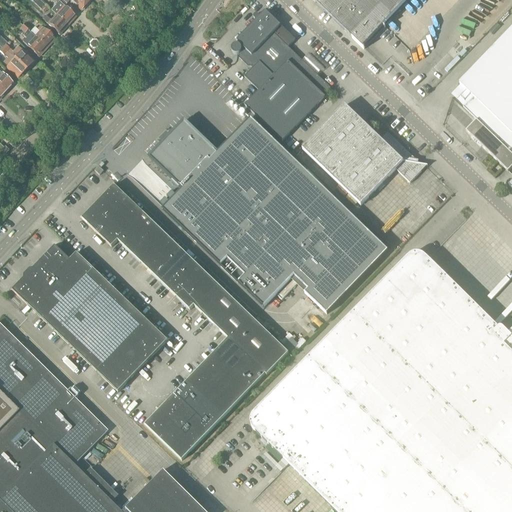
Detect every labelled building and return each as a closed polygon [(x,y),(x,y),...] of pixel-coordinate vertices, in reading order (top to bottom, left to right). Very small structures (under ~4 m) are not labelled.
[(32,3),(43,13),(48,9),(38,0),(35,0),(32,3)] [(53,0),(58,4),(51,12),(54,15),(67,27),(71,24),(70,23),(75,18),(64,8),(66,5),(60,0),(53,0)] [(60,0),(66,5),(70,2),(74,5),(81,11),(86,6),(87,7),(90,3),(87,0),(60,0)] [(311,0),(315,3),(331,19),(352,39),(351,39),(363,50),(385,28),(384,27),(409,0),(311,0)] [(54,15),(51,12),(50,12),(55,16),(51,21),(45,16),(42,20),(44,22),(58,36),(63,31),(64,31),(67,27),(54,15)] [(237,56),(238,55),(239,55),(253,69),(244,78),(259,92),(244,107),(282,143),(332,91),(288,48),(295,41),(265,12),(259,18),(257,15),(255,15),(253,17),(253,19),(256,21),(236,42),(238,44),(236,45),(235,45),(234,46),(233,46),(232,47),(232,48),(231,48),(231,49),(231,50),(231,51),(231,52),(231,53),(232,54),(233,54),(233,55),(234,55),(235,56),(236,56),(237,56)] [(43,29),(35,38),(47,50),(50,46),(50,45),(54,40),(43,29)] [(481,147),(499,164),(507,156),(511,160),(511,29),(459,85),(475,100),(465,110),(463,108),(476,121),(465,132),(471,137),(473,139),(474,143),(476,142),(478,144),(479,147),(481,147)] [(47,50),(35,38),(31,35),(23,43),(26,46),(25,46),(38,58),(42,53),(43,54),(47,50)] [(0,47),(1,49),(25,71),(29,67),(30,68),(34,63),(22,51),(21,52),(17,49),(13,54),(9,50),(5,46),(6,44),(0,38),(0,47)] [(89,47),(92,50),(95,53),(100,47),(99,43),(96,40),(92,40),(89,43),(89,47)] [(25,71),(1,49),(0,50),(0,52),(4,56),(8,60),(3,65),(6,68),(17,79),(25,71)] [(0,88),(5,93),(7,90),(9,90),(11,88),(11,86),(12,85),(10,83),(13,80),(4,72),(1,74),(0,73),(0,88)] [(344,106),(320,132),(302,151),(361,207),(395,171),(410,184),(426,167),(427,167),(418,165),(418,162),(416,161),(388,134),(381,141),(344,106)] [(304,294),(320,309),(326,315),(388,252),(250,119),(216,154),(214,153),(215,152),(184,121),(163,143),(148,159),(179,189),(180,188),(182,190),(162,211),(220,267),(227,260),(244,277),(238,284),(264,309),(294,277),(308,290),(304,294)] [(511,160),(507,156),(499,164),(508,173),(511,167),(511,160)] [(94,172),(99,176),(103,172),(98,167),(94,172)] [(133,226),(144,215),(112,185),(111,186),(113,187),(104,197),(102,195),(101,196),(133,226)] [(91,206),(91,207),(122,237),(133,226),(101,196),(101,197),(102,198),(93,208),(91,206)] [(111,248),(118,242),(122,237),(91,207),(90,207),(92,209),(83,218),(81,217),(80,218),(111,248)] [(118,242),(132,256),(158,229),(144,215),(133,226),(122,237),(118,242)] [(132,256),(146,270),(172,242),(158,229),(132,256)] [(146,270),(161,283),(187,256),(172,242),(146,270)] [(11,290),(106,382),(123,365),(139,348),(156,331),(76,254),(69,261),(53,246),(52,247),(54,248),(45,258),(43,256),(42,258),(43,259),(34,269),(32,267),(31,269),(33,270),(24,280),(22,278),(21,279),(23,281),(13,290),(12,289),(11,290)] [(511,511),(511,330),(508,334),(503,329),(502,329),(502,328),(501,328),(500,328),(499,328),(498,329),(424,257),(423,256),(422,255),(421,255),(420,254),(418,254),(417,254),(415,254),(414,254),(413,254),(412,255),(410,256),(409,256),(408,257),(253,414),(252,415),(251,417),(251,418),(250,419),(250,420),(250,422),(250,423),(250,425),(250,426),(251,427),(252,428),(252,430),(253,431),(254,432),(255,432),(335,511),(511,511)] [(161,283),(175,297),(201,270),(187,256),(161,283)] [(189,311),(194,307),(216,284),(201,270),(175,297),(189,311)] [(194,307),(228,340),(265,375),(266,377),(288,354),(216,284),(194,307)] [(0,511),(200,511),(161,472),(121,511),(118,511),(73,467),(107,433),(0,326),(0,511)] [(167,342),(156,331),(139,348),(151,359),(167,342)] [(213,351),(213,352),(251,389),(265,375),(228,340),(215,353),(213,351)] [(139,348),(123,365),(134,376),(151,359),(139,348)] [(200,366),(199,366),(238,404),(251,389),(213,352),(212,353),(214,354),(201,367),(200,366)] [(123,365),(106,382),(118,393),(134,376),(123,365)] [(186,380),(185,381),(224,418),(238,404),(199,366),(198,367),(200,369),(187,382),(186,380)] [(172,394),(171,395),(210,432),(224,418),(185,381),(184,381),(186,383),(173,396),(172,394)] [(158,409),(157,410),(196,447),(210,432),(171,395),(170,396),(172,397),(159,410),(158,409)] [(196,447),(157,410),(158,412),(146,425),(144,423),(143,424),(182,462),(196,447)]
